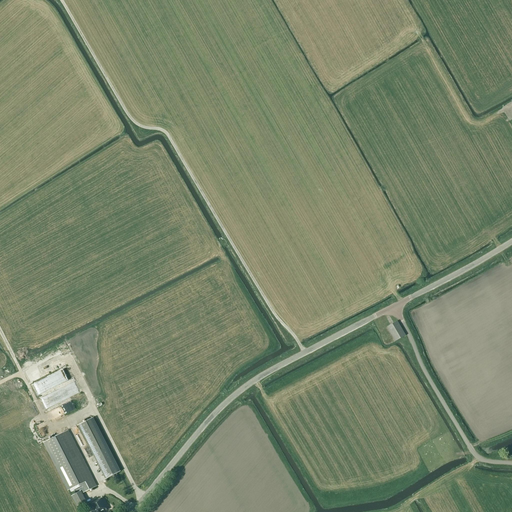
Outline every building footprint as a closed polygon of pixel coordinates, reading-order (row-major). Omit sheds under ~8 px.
[(395,341),(405,335),(397,321),(386,327),(395,341)] [(28,379),(33,390),(49,383),(47,377),(45,378),(43,375),(36,378),(35,376),(28,379)] [(71,401),(46,411),(48,416),(52,414),(52,415),(74,406),(71,401)] [(120,471),(93,417),(77,425),(105,479),(120,471)] [(96,486),(80,454),(68,430),(43,443),(67,491),(69,489),(71,492),(74,491),(75,493),(71,496),(78,509),(81,507),(87,504),(84,499),(80,491),(80,490),(82,493),(96,486)] [(101,511),(108,508),(102,497),(98,499),(87,505),(91,511),(101,511)]
